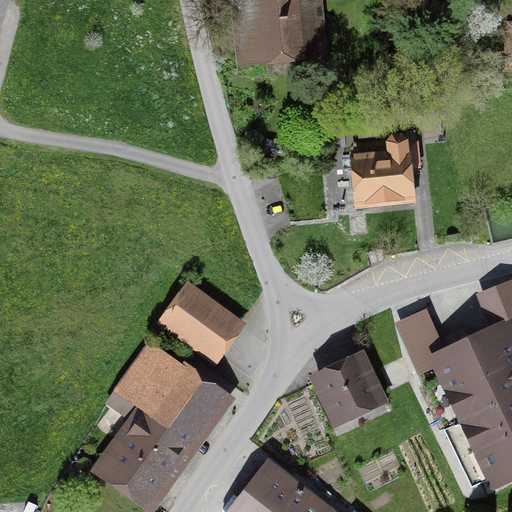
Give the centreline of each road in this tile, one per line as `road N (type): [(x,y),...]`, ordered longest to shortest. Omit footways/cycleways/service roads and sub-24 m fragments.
road 1 (residential): [(269,278),(216,112),(192,0)]
road 2 (tertiary): [(187,511),(287,356)]
road 3 (tertiary): [(336,309),(511,262)]
